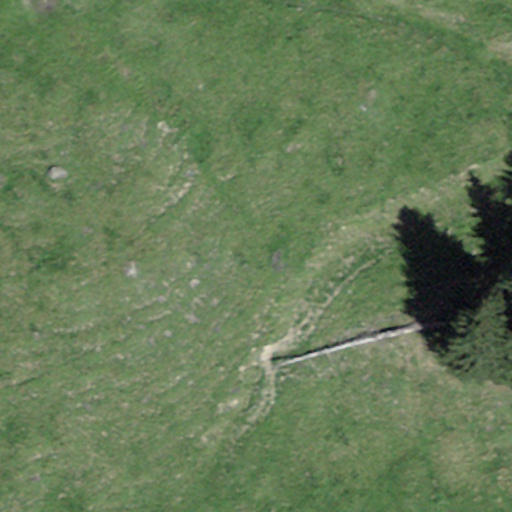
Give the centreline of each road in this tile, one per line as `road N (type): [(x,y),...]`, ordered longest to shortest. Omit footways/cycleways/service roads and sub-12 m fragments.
road 1 (track): [(511,85),(62,0)]
road 2 (track): [(235,511),(511,157)]
